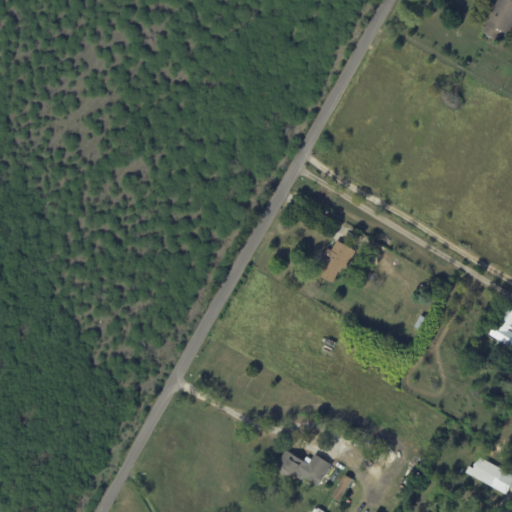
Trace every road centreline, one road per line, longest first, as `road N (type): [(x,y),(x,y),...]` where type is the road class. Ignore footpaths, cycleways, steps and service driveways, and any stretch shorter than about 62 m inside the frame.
road 1 (residential): [(100,511),(384,0)]
road 2 (residential): [(293,166),(511,294)]
